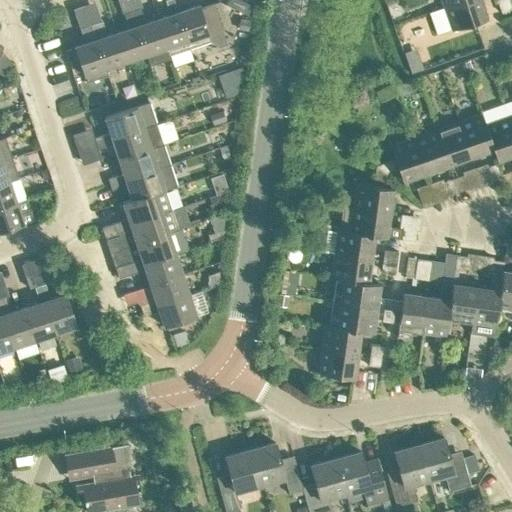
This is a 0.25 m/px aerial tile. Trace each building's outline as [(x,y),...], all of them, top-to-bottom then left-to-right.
[(486,17),(480,0),(460,0),(443,6),(444,7),(429,12),(436,33),(451,28),(451,29),(486,17)] [(502,0),(497,2),(500,12),(511,7),(511,4),(510,0),(502,0)] [(176,11),(189,47),(210,40),(218,47),(226,44),(212,2),(199,7),(198,4),(176,11)] [(128,27),(115,31),(125,60),(145,53),(135,24),(136,24),(134,20),(130,10),(123,13),(128,27)] [(156,18),(168,54),(189,47),(176,11),(156,18)] [(135,24),(145,53),(149,65),(170,58),(168,54),(156,18),(136,24),(135,24)] [(247,31),(248,20),(240,19),(238,29),(247,31)] [(101,20),(90,24),(107,75),(107,74),(104,67),(125,60),(115,31),(106,34),(101,20)] [(107,75),(90,24),(79,27),(83,42),(73,45),(74,47),(64,50),(72,73),(82,70),(83,74),(84,74),(86,81),(107,75)] [(406,81),(394,85),(398,96),(409,92),(406,81)] [(109,132),(101,135),(105,145),(112,143),(111,137),(155,122),(148,101),(103,116),(109,132)] [(225,120),(222,112),(211,115),(213,124),(225,120)] [(481,113),(458,121),(470,156),(492,148),(484,124),(485,124),(481,113)] [(511,129),(507,116),(485,124),(484,124),(492,148),(496,159),(511,153),(511,129)] [(458,121),(435,129),(447,163),(470,156),(458,121)] [(155,122),(111,137),(112,143),(117,158),(150,147),(150,148),(162,143),(155,122)] [(435,129),(412,137),(425,171),(447,163),(435,129)] [(101,135),(93,137),(95,142),(97,148),(105,145),(101,135)] [(0,160),(11,157),(5,137),(0,138),(0,160)] [(394,158),(375,165),(385,173),(398,169),(401,179),(425,171),(412,137),(389,145),(394,158)] [(122,173),(115,175),(118,186),(126,184),(124,178),(157,167),(169,163),(162,143),(150,148),(150,147),(117,158),(122,173)] [(230,157),(226,145),(219,148),(222,160),(230,157)] [(0,183),(9,180),(18,177),(11,157),(0,160),(0,183)] [(492,179),(501,175),(501,173),(497,162),(487,166),(492,179)] [(157,167),(124,178),(126,184),(131,198),(155,191),(155,192),(164,189),(176,185),(169,163),(157,167)] [(355,182),(352,206),(388,211),(392,187),(384,186),(385,173),(375,165),(372,184),(355,182)] [(501,173),(501,175),(505,187),(511,184),(511,173),(511,170),(501,173)] [(462,174),(452,178),(457,191),(467,187),(462,174)] [(115,175),(107,178),(111,189),(118,186),(115,175)] [(457,191),(452,178),(442,181),(447,194),(457,191)] [(0,183),(0,206),(16,201),(9,180),(0,183)] [(127,217),(120,220),(123,230),(131,228),(129,222),(170,209),(164,189),(155,192),(155,191),(131,198),(122,201),(127,217)] [(226,206),(222,193),(209,197),(213,210),(226,206)] [(25,198),(16,201),(23,222),(32,219),(25,198)] [(16,201),(0,206),(0,230),(23,222),(16,201)] [(341,205),(338,228),(373,234),(385,236),(388,211),(352,206),(341,205)] [(170,209),(129,222),(131,228),(136,243),(168,232),(177,229),(170,209)] [(223,229),(223,213),(213,217),(215,224),(212,225),(216,234),(210,238),(210,242),(221,237),(223,229)] [(114,227),(102,231),(104,236),(117,232),(123,230),(120,220),(112,222),(114,227)] [(112,222),(101,226),(102,231),(114,227),(112,222)] [(400,238),(414,240),(415,229),(401,227),(400,238)] [(323,250),(334,252),(370,257),(373,234),(338,228),(337,228),(336,231),(326,230),(323,250)] [(141,258),(133,260),(136,271),(144,268),(142,263),(175,252),(168,232),(136,243),(141,258)] [(383,249),(382,258),(396,260),(397,251),(383,249)] [(175,252),(142,263),(144,268),(146,275),(149,284),(182,273),(175,252)] [(330,277),(338,278),(338,277),(367,281),(370,257),(334,252),(330,277)] [(426,295),(421,332),(445,335),(447,319),(449,298),(451,283),(453,268),(455,254),(445,252),(438,297),(426,295)] [(466,255),(455,254),(453,268),(464,269),(466,255)] [(396,260),(382,258),(380,269),(394,271),(396,260)] [(490,273),(501,274),(501,269),(503,261),(492,259),(490,273)] [(127,268),(116,272),(118,277),(136,271),(133,260),(129,262),(125,263),(127,268)] [(125,263),(114,266),(116,272),(127,268),(125,263)] [(501,274),(499,289),(497,306),(511,308),(511,270),(501,269),(501,274)] [(154,299),(146,301),(150,312),(158,309),(156,304),(188,293),(182,273),(149,284),(153,294),(154,299)] [(36,293),(47,290),(44,282),(39,284),(36,277),(31,279),(36,293)] [(338,278),(334,301),(375,307),(379,282),(367,281),(338,277),(338,278)] [(475,286),(451,283),(449,298),(447,319),(470,322),(475,286)] [(499,289),(475,286),(470,322),(495,326),(497,306),(499,289)] [(44,299),(54,332),(76,325),(65,292),(49,297),(47,290),(36,293),(38,301),(44,299)] [(188,293),(156,304),(158,309),(163,325),(166,324),(168,330),(181,325),(179,320),(184,318),(195,315),(207,311),(200,291),(189,294),(188,293)] [(396,328),(421,332),(426,295),(401,292),(396,328)] [(278,295),(276,305),(286,307),(288,296),(278,295)] [(23,306),(34,339),(54,332),(44,299),(38,301),(23,306)] [(146,301),(139,304),(142,315),(150,312),(146,301)] [(334,301),(331,324),(331,325),(360,329),(372,331),(375,307),(334,301)] [(0,313),(3,313),(14,346),(34,339),(23,306),(8,311),(6,304),(0,305),(0,313)] [(0,350),(14,346),(3,313),(0,313),(0,350)] [(324,323),(320,347),(357,352),(360,329),(331,325),(331,324),(324,323)] [(183,330),(171,334),(175,346),(187,342),(183,330)] [(370,344),(369,354),(380,355),(382,346),(370,344)] [(357,352),(320,347),(317,372),(353,377),(357,352)] [(380,355),(369,354),(367,364),(379,366),(380,355)] [(64,359),(70,376),(82,372),(77,355),(64,359)] [(62,364),(47,369),(52,384),(67,379),(62,364)] [(443,436),(418,443),(427,478),(444,473),(448,490),(469,484),(461,457),(449,460),(443,436)] [(274,441),(248,449),(258,483),(283,476),(288,493),(302,489),(294,461),(281,465),(274,441)] [(63,454),(65,466),(68,481),(92,476),(93,482),(74,485),(77,501),(83,500),(83,502),(85,501),(87,511),(137,503),(132,475),(129,475),(127,466),(131,465),(127,443),(63,454)] [(427,478),(418,443),(393,450),(399,474),(387,477),(395,505),(416,499),(411,482),(427,478)] [(258,483),(248,449),(224,456),(230,479),(217,483),(225,511),(239,507),(234,490),(258,483)] [(359,450),(334,458),(343,492),(344,492),(346,500),(360,496),(364,498),(366,504),(387,498),(376,458),(363,462),(359,450)] [(343,492),(334,458),(309,464),(316,488),(303,492),(308,511),(332,511),(328,496),(343,492)] [(177,499),(178,511),(184,511),(191,511),(189,497),(177,499)]
